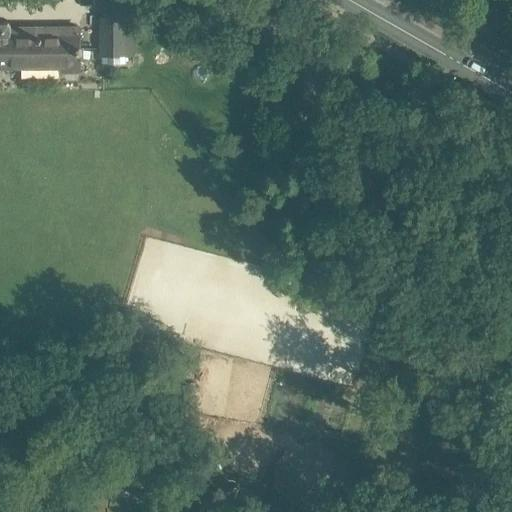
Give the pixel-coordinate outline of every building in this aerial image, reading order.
[(103,17),(102,55),(103,55),(103,63),(126,63),(126,55),(127,18),(135,18),(136,18),(135,0),(106,0),(106,17),(103,17)] [(0,68),(58,67),(58,72),(78,72),(78,27),(27,28),(9,28),(9,24),(6,21),(0,20),(0,68)] [(310,188),(310,185),(298,185),(296,215),(298,215),(308,216),(310,188)] [(332,274),(329,286),(351,291),(354,279),(332,274)] [(390,344),(379,341),(378,341),(374,356),(374,358),(386,361),(390,344)]
